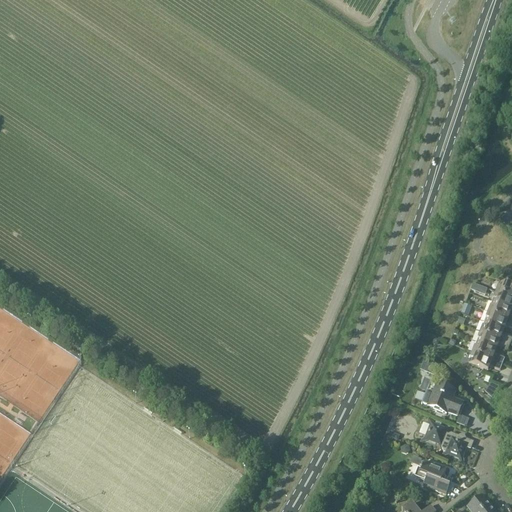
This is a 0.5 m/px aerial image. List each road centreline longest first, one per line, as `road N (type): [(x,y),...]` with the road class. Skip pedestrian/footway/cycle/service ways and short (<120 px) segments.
road 1 (primary): [(287,511),(380,330),(428,195)]
road 2 (primary): [(428,195),(500,0)]
road 3 (primary): [(463,74),(428,195)]
